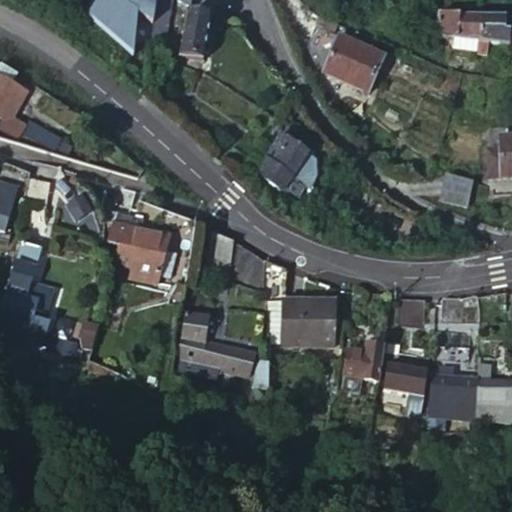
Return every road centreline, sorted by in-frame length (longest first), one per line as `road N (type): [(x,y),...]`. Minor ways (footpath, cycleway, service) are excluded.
road 1 (residential): [(262,27),(325,140),(388,197),(511,248)]
road 2 (tertiary): [(0,20),(95,83),(236,211)]
road 3 (tertiary): [(236,211),(301,253),(372,276),(511,266)]
road 4 (unclassified): [(0,150),(236,211)]
